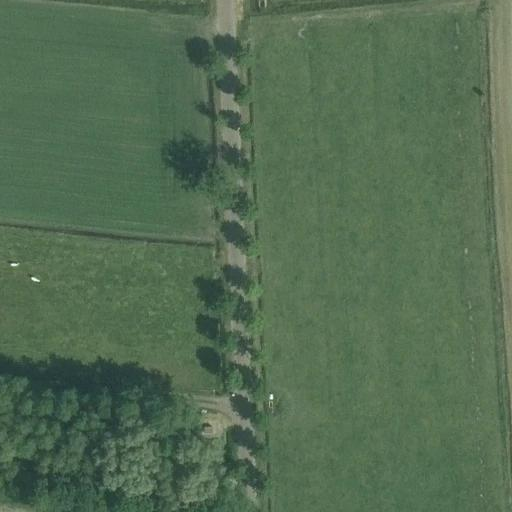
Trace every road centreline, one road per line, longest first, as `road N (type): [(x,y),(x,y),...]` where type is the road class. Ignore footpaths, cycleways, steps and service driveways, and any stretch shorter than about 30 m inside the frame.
road 1 (unclassified): [(248,511),(225,0)]
road 2 (unknown): [(243,394),(0,374)]
